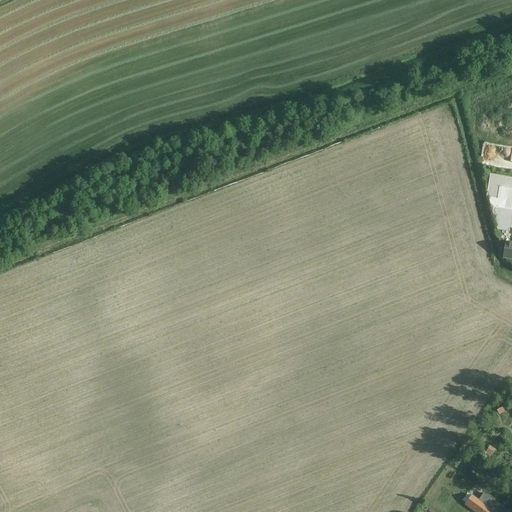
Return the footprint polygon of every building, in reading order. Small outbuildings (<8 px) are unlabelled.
[(477,194),(490,195),(491,185),(511,187),(511,174),(480,171),(477,194)] [(373,185),(371,193),(383,198),(386,190),(373,185)] [(484,226),(501,227),(503,197),(489,196),(488,202),(486,202),(484,226)] [(442,511),(443,511),(454,498),(439,486),(428,501),(442,511)] [(508,511),(485,494),(474,510),(476,511),(508,511)]
